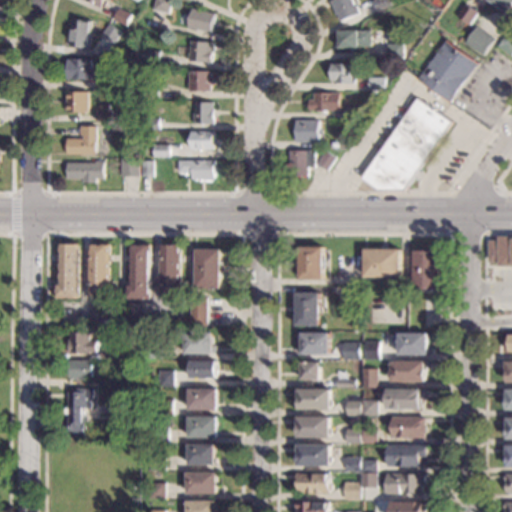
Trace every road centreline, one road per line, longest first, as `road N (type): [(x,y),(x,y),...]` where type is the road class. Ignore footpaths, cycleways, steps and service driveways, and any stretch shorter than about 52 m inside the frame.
road 1 (secondary): [(511,214),(0,215)]
road 2 (residential): [(259,511),(260,108)]
road 3 (residential): [(469,511),(471,215)]
road 4 (residential): [(260,108),(300,49),(302,31),(280,7),(258,21),(260,108)]
road 5 (residential): [(32,216),(39,0)]
road 6 (residential): [(29,511),(31,323)]
